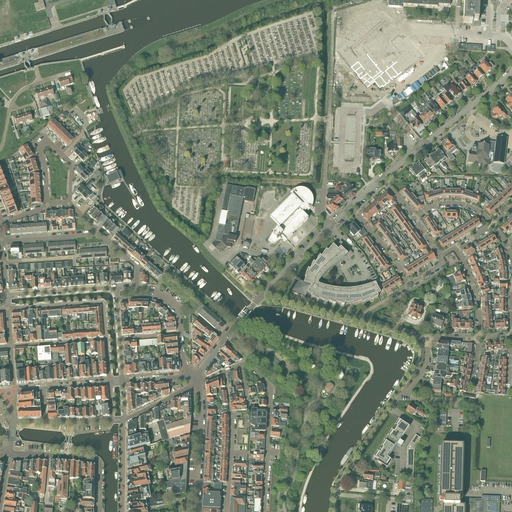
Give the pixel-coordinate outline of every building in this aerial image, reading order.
[(37,11),(45,9),(42,0),(38,0),(39,3),(34,4),(37,11)] [(388,0),(388,7),(387,19),(388,19),(388,20),(401,21),(402,5),(438,7),(438,5),(450,6),(450,1),(457,1),(457,5),(460,6),(460,1),(464,1),(463,23),(472,24),(472,21),(478,21),(479,0),(388,0)] [(341,49),(337,53),(361,82),(363,81),(371,86),(374,83),(381,92),(385,89),(384,88),(390,84),(391,85),(396,80),(395,79),(401,74),(402,75),(407,71),(407,70),(410,67),(411,68),(413,66),(412,65),(418,60),(419,60),(422,58),(403,35),(392,45),(395,48),(397,46),(405,56),(383,75),(360,49),(362,48),(360,46),(385,25),(387,27),(390,24),(380,13),(352,38),(354,40),(350,43),(349,42),(345,46),(345,47),(342,50),(341,49)] [(490,70),(491,69),(485,61),(482,64),(480,66),(476,61),(473,63),(479,69),(480,70),(481,69),(485,74),(488,71),(489,72),(491,70),(490,70)] [(474,74),(479,80),(481,78),(482,78),(483,77),(483,76),(484,75),(480,70),(479,69),(476,72),(473,69),(470,71),(473,75),(474,74)] [(474,78),(468,70),(465,73),(462,76),(462,75),(461,76),(465,80),(466,79),(469,83),(472,85),(474,84),(475,84),(476,82),(474,79),(474,78)] [(71,76),(67,77),(67,78),(59,81),(61,87),(70,85),(69,82),(72,81),(71,76)] [(463,92),(469,88),(465,82),(463,78),(458,82),(455,79),(452,82),(455,87),(457,85),(458,86),(463,92)] [(456,98),(457,97),(458,97),(459,97),(459,95),(461,94),(456,88),(454,85),(450,87),(449,85),(444,89),(447,93),(450,91),(451,93),(451,94),(452,95),(453,95),(455,98),(456,98)] [(44,91),(46,97),(54,95),(52,88),(44,91)] [(452,101),(447,95),(447,94),(443,89),(441,90),(442,92),(441,92),(444,95),(442,97),(442,98),(447,105),(448,104),(449,104),(450,103),(452,101)] [(38,100),(46,97),(44,91),(36,93),(38,100)] [(432,99),(427,94),(426,92),(424,93),(429,99),(428,99),(429,101),(429,102),(428,102),(427,102),(427,103),(426,103),(426,104),(434,115),(435,114),(437,114),(438,113),(438,112),(439,111),(439,110),(437,108),(437,107),(433,102),(434,101),(432,99)] [(442,98),(441,97),(438,94),(432,99),(434,101),(436,104),(436,103),(441,109),(444,107),(445,107),(446,106),(446,105),(447,105),(442,98)] [(426,106),(423,108),(422,106),(420,108),(429,120),(431,118),(433,117),(433,116),(434,116),(428,109),(426,106)] [(507,116),(503,112),(498,106),(492,111),(495,114),(492,117),(495,120),(498,117),(499,117),(502,115),(505,118),(507,116)] [(51,107),(49,107),(39,111),(42,121),(46,120),(46,117),(50,116),(49,114),(53,113),(52,111),(53,110),(51,107)] [(418,117),(424,124),(424,123),(425,123),(427,121),(429,120),(420,108),(418,110),(419,111),(418,112),(420,114),(421,113),(422,114),(418,117)] [(418,117),(415,114),(413,112),(411,114),(415,118),(415,119),(409,124),(413,129),(416,127),(417,129),(418,128),(420,128),(420,126),(422,125),(417,118),(418,117)] [(22,116),(25,123),(32,121),(30,113),(22,116)] [(17,125),(25,123),(22,116),(15,118),(17,125)] [(54,121),(46,128),(48,130),(49,129),(51,131),(58,125),(61,122),(59,120),(56,123),(54,121)] [(55,135),(62,128),(65,125),(63,124),(60,127),(58,125),(51,131),(50,132),(52,134),(53,133),(55,135)] [(59,139),(66,132),(69,129),(67,128),(64,131),(62,128),(55,135),(54,136),(56,138),(57,137),(59,139)] [(63,143),(70,136),(73,133),(71,131),(68,134),(66,132),(59,139),(58,140),(60,142),(61,141),(63,143)] [(65,144),(67,147),(77,137),(75,135),(72,138),(70,136),(63,143),(62,144),(64,145),(65,144)] [(484,170),(490,165),(500,167),(506,167),(509,137),(496,136),(495,143),(489,142),(489,146),(478,145),(478,148),(472,147),(471,153),(468,152),(467,163),(478,165),(479,164),(481,166),(484,170)] [(388,149),(388,152),(393,152),(397,151),(397,148),(397,145),(397,142),(397,139),(396,139),(394,139),(394,143),(393,143),(393,145),(387,145),(387,149),(388,149)] [(445,154),(451,162),(455,159),(452,155),(453,154),(452,153),(456,150),(449,141),(447,141),(446,143),(446,144),(447,145),(443,147),(448,152),(445,154)] [(74,152),(78,157),(83,152),(78,147),(80,146),(78,143),(73,148),(76,150),(74,152)] [(19,151),(22,156),(30,151),(31,150),(30,148),(29,149),(27,146),(19,151)] [(368,152),(368,159),(373,159),(373,161),(376,161),(377,162),(377,163),(379,163),(380,161),(381,161),(380,152),(376,152),(376,149),(368,149),(368,152)] [(443,162),(447,159),(439,150),(438,150),(437,149),(436,150),(436,151),(436,152),(434,154),(445,167),(446,169),(448,168),(444,163),(443,163),(443,162)] [(32,154),(30,151),(22,156),(19,158),(21,160),(23,158),(25,161),(34,155),(33,153),(32,154)] [(88,157),(85,154),(83,152),(78,157),(83,162),(88,157)] [(430,157),(429,158),(437,167),(441,164),(442,165),(441,165),(443,168),(445,170),(446,169),(445,167),(434,154),(432,155),(431,154),(429,156),(430,157)] [(437,167),(429,158),(427,159),(425,159),(424,160),(424,161),(424,162),(430,170),(433,167),(436,170),(435,171),(439,175),(444,176),(437,167)] [(26,163),(27,169),(36,166),(38,165),(37,163),(36,164),(35,160),(26,163)] [(425,170),(419,163),(419,162),(418,162),(414,166),(424,179),(426,177),(422,172),(425,170)] [(38,169),(36,166),(27,169),(29,174),(40,171),(39,169),(38,169)] [(85,171),(80,166),(75,171),(80,176),(85,171)] [(409,170),(415,178),(418,175),(420,177),(422,180),(424,179),(414,166),(410,169),(409,169),(409,170)] [(80,176),(85,181),(90,176),(92,174),(89,171),(91,169),(89,167),(87,169),(85,171),(80,176)] [(123,180),(119,171),(107,176),(109,183),(118,179),(119,181),(123,180)] [(80,193),(82,195),(94,183),(91,180),(85,186),(84,188),(82,185),(77,190),(77,191),(76,192),(79,194),(80,193)] [(503,181),(511,190),(511,183),(511,185),(509,183),(508,184),(504,180),(503,181)] [(456,189),(456,196),(461,197),(462,197),(463,189),(464,181),(463,181),(462,187),(460,186),(460,189),(456,189)] [(504,191),(509,196),(511,192),(511,190),(503,181),(502,182),(506,186),(505,187),(506,189),(504,191)] [(355,189),(350,184),(341,192),(342,193),(339,196),(343,200),(346,198),(345,197),(355,189)] [(428,184),(432,199),(438,198),(436,191),(433,191),(433,189),(431,190),(429,184),(428,184)] [(215,241),(212,244),(215,248),(220,253),(227,247),(231,248),(231,244),(233,245),(233,242),(235,243),(236,237),(235,237),(239,218),(243,198),(245,198),(244,202),(252,203),(255,190),(247,188),(246,189),(245,189),(245,188),(226,185),(215,241)] [(407,187),(401,192),(405,196),(417,186),(416,185),(412,189),(411,188),(409,189),(407,187)] [(470,192),(467,199),(473,200),(475,194),(475,193),(477,185),(476,185),(474,191),(473,190),(472,193),(470,192)] [(93,187),(91,186),(82,195),(86,200),(88,198),(91,200),(95,196),(92,194),(93,193),(90,190),(93,187)] [(417,186),(405,196),(409,201),(415,196),(413,194),(415,192),(413,191),(418,187),(417,186)] [(292,196),(270,218),(278,226),(273,231),(273,232),(268,241),(272,245),(281,240),(281,239),(283,236),(287,240),(308,219),(303,214),(307,210),(308,211),(310,209),(312,207),(313,204),(313,202),(313,199),(312,196),(310,193),(308,191),(306,189),(303,188),(300,188),(297,189),(294,190),(293,191),(290,194),(292,196)] [(493,190),(504,201),(509,196),(504,191),(501,194),(500,192),(498,193),(494,189),(493,190)] [(494,200),(499,205),(504,201),(493,190),(492,190),(497,195),(495,196),(497,198),(494,200)] [(395,203),(396,202),(392,198),(392,199),(388,194),(387,192),(385,193),(385,194),(382,197),(385,201),(387,203),(391,200),(394,203),(391,207),(392,209),(397,206),(396,206),(397,205),(395,203)] [(10,193),(0,196),(0,199),(1,199),(2,202),(12,198),(10,193)] [(330,196),(328,196),(326,196),(326,202),(326,211),(330,216),(332,214),(338,209),(336,206),(332,202),(339,196),(336,196),(333,196),(330,196)] [(342,205),(345,203),(339,196),(332,202),(336,206),(339,203),(342,205)] [(415,196),(409,201),(414,206),(424,197),(423,196),(419,197),(417,199),(415,196)] [(379,200),(377,201),(379,204),(382,207),(384,210),(386,208),(384,205),(387,203),(385,201),(382,197),(381,197),(380,197),(379,199),(379,200)] [(424,197),(414,206),(418,211),(423,206),(421,203),(424,200),(424,197)] [(484,199),(495,210),(499,205),(494,200),(492,202),(489,202),(485,197),(484,199)] [(14,203),(12,198),(2,202),(1,202),(2,205),(3,204),(4,207),(14,203)] [(41,202),(41,198),(31,199),(32,207),(31,207),(31,208),(36,206),(36,205),(36,206),(36,204),(42,204),(42,201),(41,202)] [(485,209),(490,214),(495,210),(484,199),(483,199),(487,204),(486,205),(488,207),(485,209)] [(372,206),(374,208),(377,212),(382,207),(379,204),(377,201),(375,203),(374,203),(372,205),(372,206)] [(14,203),(4,207),(3,207),(4,210),(5,209),(6,212),(16,208),(14,203)] [(93,206),(89,211),(91,213),(89,215),(93,219),(99,212),(95,209),(96,208),(93,206)] [(367,210),(372,216),(375,214),(376,215),(378,213),(377,212),(374,208),(372,206),(370,208),(369,208),(367,209),(367,210)] [(391,210),(394,215),(400,211),(397,206),(392,209),(391,210)] [(18,213),(16,208),(6,212),(5,212),(6,215),(7,214),(8,217),(18,213)] [(372,223),(370,221),(371,220),(370,218),(372,216),(367,210),(363,213),(361,214),(367,221),(370,224),(371,224),(372,223)] [(66,211),(67,219),(67,225),(68,230),(75,229),(75,224),(72,224),(72,222),(70,222),(70,219),(73,219),(73,211),(66,211)] [(99,221),(101,223),(106,217),(104,215),(103,216),(102,215),(103,213),(103,212),(102,211),(100,211),(99,212),(93,219),(97,223),(98,223),(97,223),(99,221)] [(400,211),(394,215),(398,220),(404,216),(400,211)] [(404,216),(398,220),(402,225),(408,221),(404,216)] [(430,216),(424,219),(428,225),(436,220),(434,217),(432,219),(430,216)] [(112,224),(114,221),(112,220),(111,219),(109,221),(108,220),(109,219),(106,217),(101,223),(104,225),(102,227),(101,227),(106,231),(112,224)] [(476,217),(471,221),(475,227),(480,224),(476,217)] [(436,220),(428,225),(431,230),(437,227),(435,224),(437,222),(436,220)] [(375,226),(377,228),(379,231),(387,225),(385,222),(383,223),(381,221),(378,223),(375,226)] [(408,221),(402,225),(405,230),(411,226),(408,221)] [(475,227),(471,221),(465,224),(470,231),(475,227)] [(511,228),(506,223),(501,228),(506,233),(509,230),(511,228)] [(116,228),(112,224),(106,231),(110,235),(111,235),(110,234),(112,232),(114,234),(119,229),(117,227),(116,228)] [(361,237),(366,233),(363,230),(361,232),(353,224),(347,229),(354,237),(358,233),(361,237)] [(470,231),(465,224),(460,228),(464,234),(470,231)] [(387,225),(379,231),(381,232),(383,235),(389,231),(387,228),(389,227),(387,225)] [(437,227),(431,230),(435,236),(439,233),(440,236),(444,234),(442,231),(441,232),(439,229),(441,228),(439,225),(437,227)] [(411,226),(405,230),(409,235),(415,231),(411,226)] [(464,234),(460,228),(454,231),(459,238),(464,234)] [(389,231),(383,235),(387,240),(395,235),(393,232),(391,233),(389,231)] [(415,231),(409,235),(413,240),(419,236),(415,231)] [(459,238),(454,231),(449,234),(453,241),(459,238)] [(113,239),(117,243),(122,238),(117,234),(113,239)] [(449,234),(444,238),(448,245),(453,241),(449,234)] [(491,244),(497,240),(493,234),(488,238),(491,244)] [(367,235),(362,239),(364,242),(366,244),(371,240),(367,235)] [(387,240),(388,242),(390,245),(397,241),(395,238),(396,237),(395,235),(387,240)] [(419,236),(413,240),(414,242),(416,245),(422,241),(419,236)] [(126,242),(122,238),(117,243),(122,247),(126,242)] [(448,245),(444,238),(438,241),(442,248),(448,245)] [(486,247),(491,244),(488,238),(482,241),(486,247)] [(366,244),(369,249),(375,245),(371,240),(366,244)] [(305,278),(306,278),(306,279),(306,280),(305,282),(305,283),(304,283),(299,281),(293,290),(292,293),(305,298),(307,293),(312,296),(311,297),(319,302),(320,300),(327,304),(328,302),(336,305),(336,303),(344,306),(345,303),(346,303),(347,303),(348,303),(349,303),(351,303),(352,302),(353,305),(361,302),(362,304),(370,300),(370,302),(378,297),(377,295),(380,294),(381,295),(385,293),(377,278),(371,280),(373,284),(364,288),(357,289),(349,290),(347,290),(340,290),(333,289),(325,287),(318,285),(318,283),(322,277),(327,272),(332,266),(338,262),(347,255),(349,257),(353,254),(340,241),(335,247),(333,246),(330,249),(328,252),(326,251),(321,258),(319,257),(315,264),(313,263),(310,270),(308,270),(305,278)] [(390,245),(392,247),(394,250),(402,245),(400,242),(399,244),(397,241),(390,245)] [(425,246),(426,246),(422,241),(416,245),(420,250),(422,249),(425,246)] [(482,241),(477,245),(478,247),(480,250),(486,247),(482,241)] [(131,246),(126,242),(122,247),(126,251),(131,246)] [(369,249),(373,255),(379,251),(375,245),(369,249)] [(402,245),(394,250),(395,252),(397,255),(404,251),(402,248),(404,247),(402,245)] [(462,251),(466,257),(472,254),(473,256),(476,254),(475,252),(472,248),(471,245),(462,251)] [(18,246),(11,247),(11,254),(22,253),(21,248),(18,248),(18,246)] [(135,250),(131,246),(126,251),(131,255),(135,250)] [(431,251),(429,253),(425,246),(422,249),(425,255),(430,262),(436,258),(431,251)] [(496,248),(497,250),(493,251),(494,254),(490,256),(491,258),(503,255),(502,252),(502,251),(501,250),(501,249),(500,246),(496,248)] [(409,251),(408,249),(404,251),(397,255),(401,261),(407,256),(405,254),(407,253),(407,252),(409,251)] [(140,254),(135,250),(131,255),(135,259),(140,254)] [(373,255),(377,260),(382,256),(379,251),(373,255)] [(144,258),(140,254),(135,259),(140,263),(144,258)] [(241,256),(242,257),(240,260),(239,261),(235,257),(229,265),(234,269),(241,262),(246,255),(242,254),(241,256)] [(474,257),(468,260),(470,266),(479,263),(484,261),(483,258),(478,260),(479,261),(478,261),(476,256),(477,256),(476,254),(473,256),(474,257)] [(242,262),(245,259),(248,256),(246,255),(241,262),(234,269),(238,274),(245,266),(241,263),(242,262)] [(425,255),(420,259),(424,265),(430,262),(425,255)] [(377,260),(381,265),(386,261),(382,256),(377,260)] [(140,263),(144,267),(149,262),(144,258),(140,263)] [(253,263),(254,264),(262,273),(264,271),(265,272),(268,269),(264,265),(266,263),(262,259),(260,261),(258,260),(255,263),(254,262),(255,262),(251,258),(250,260),(253,263)] [(424,265),(420,259),(415,262),(419,269),(424,265)] [(385,270),(390,266),(386,261),(381,265),(385,270)] [(153,266),(149,262),(144,267),(149,271),(153,266)] [(419,269),(415,262),(409,265),(413,272),(419,269)] [(479,263),(470,266),(473,272),(481,269),(484,267),(486,267),(486,265),(484,265),(483,265),(481,266),(481,267),(479,263)] [(258,278),(261,275),(260,275),(262,273),(254,264),(249,269),(247,267),(246,267),(257,277),(258,278)] [(406,267),(404,269),(408,276),(413,272),(409,265),(406,267)] [(158,270),(153,266),(149,271),(153,275),(158,270)] [(86,285),(96,284),(95,277),(95,275),(95,272),(95,267),(92,267),(93,276),(90,276),(85,276),(86,285)] [(254,282),(253,282),(254,281),(253,281),(257,277),(246,267),(241,273),(243,275),(242,277),(244,279),(243,281),(247,284),(248,283),(250,285),(251,284),(251,285),(252,285),(254,283),(254,282)] [(474,274),(476,279),(484,276),(484,277),(488,275),(487,272),(483,273),(481,269),(473,272),(473,273),(473,274),(474,274)] [(162,274),(158,270),(153,275),(158,279),(162,274)] [(100,275),(100,277),(100,284),(107,284),(106,275),(108,275),(108,274),(108,273),(107,271),(104,271),(104,275),(100,275)] [(82,276),(76,277),(77,286),(86,285),(85,276),(85,272),(81,273),(82,276)] [(461,283),(465,281),(462,272),(461,273),(460,272),(459,273),(458,274),(453,276),(457,286),(456,286),(454,282),(450,284),(451,290),(458,289),(458,287),(462,285),(461,283)] [(494,282),(500,282),(500,281),(506,281),(506,276),(507,275),(506,274),(506,273),(499,273),(499,278),(494,278),(494,282)] [(38,278),(37,275),(25,275),(25,281),(31,280),(32,289),(38,289),(38,279),(38,278)] [(391,279),(396,286),(401,282),(397,276),(391,279)] [(485,277),(477,280),(478,284),(479,288),(484,286),(485,288),(488,287),(491,286),(490,282),(489,282),(489,284),(487,284),(485,277)] [(10,291),(20,290),(19,283),(16,283),(16,279),(9,279),(10,291)] [(390,289),(396,286),(391,279),(386,282),(390,289)] [(386,282),(383,284),(382,283),(381,284),(385,293),(390,289),(386,282)] [(488,287),(485,288),(480,289),(480,290),(480,293),(481,293),(482,296),(490,293),(493,292),(493,290),(489,291),(488,287)] [(470,295),(469,295),(468,289),(455,292),(456,295),(460,294),(461,297),(470,295)] [(506,293),(507,292),(507,291),(506,290),(499,290),(499,295),(494,295),(494,299),(499,299),(499,298),(506,298),(506,293)] [(471,301),(470,295),(461,297),(457,298),(458,301),(462,300),(462,303),(471,301)] [(417,320),(417,318),(419,319),(420,318),(421,315),(420,315),(422,308),(419,307),(419,305),(417,305),(418,301),(413,299),(408,316),(412,317),(412,318),(417,320)] [(136,308),(136,301),(129,302),(129,303),(129,309),(135,308),(135,313),(138,313),(138,308),(136,308)] [(139,301),(136,301),(136,308),(138,308),(138,313),(138,314),(142,313),(143,308),(148,308),(148,301),(139,301)] [(464,309),(473,307),(471,301),(462,303),(451,306),(451,309),(463,306),(464,309)] [(159,312),(163,307),(160,305),(154,303),(154,309),(159,310),(159,312)] [(101,305),(93,306),(93,314),(95,313),(95,312),(101,311),(101,305)] [(219,332),(225,325),(205,307),(202,305),(195,312),(219,332)] [(83,307),(71,308),(71,313),(71,315),(77,315),(77,316),(77,317),(79,317),(79,321),(82,321),(82,314),(83,314),(83,307)] [(167,310),(163,307),(159,312),(158,313),(158,317),(159,317),(161,315),(162,316),(167,310)] [(48,314),(48,309),(45,310),(41,310),(42,321),(42,324),(42,327),(42,330),(45,330),(48,330),(49,330),(49,324),(45,325),(45,319),(47,319),(47,315),(48,314)] [(62,319),(61,309),(48,309),(48,314),(47,315),(47,319),(57,318),(58,319),(62,319)] [(35,320),(34,311),(27,311),(28,317),(29,332),(30,342),(36,342),(35,332),(33,332),(32,320),(35,320)] [(121,316),(122,329),(127,328),(127,326),(129,326),(129,324),(127,324),(127,318),(131,318),(130,315),(126,315),(126,316),(121,316)] [(441,318),(433,315),(430,324),(441,328),(443,322),(446,323),(448,317),(442,315),(441,318)] [(459,330),(459,320),(455,320),(455,318),(455,315),(451,315),(451,318),(452,318),(452,323),(450,322),(450,329),(455,329),(456,330),(458,330),(459,330)] [(193,325),(194,325),(196,327),(198,329),(202,324),(196,319),(193,325)] [(495,324),(492,325),(492,322),(484,322),(484,323),(484,324),(485,325),(485,330),(486,330),(487,330),(489,330),(495,329),(495,324)] [(207,328),(202,324),(198,329),(203,334),(204,333),(203,333),(207,328)] [(192,333),(204,343),(205,341),(202,338),(205,334),(204,333),(203,334),(198,329),(196,327),(194,325),(193,327),(193,329),(194,330),(192,333)] [(209,337),(212,333),(207,328),(203,333),(204,333),(205,334),(209,337)] [(73,339),(83,338),(83,331),(75,332),(75,329),(73,329),(73,333),(73,339)] [(45,341),(57,340),(57,335),(49,335),(48,330),(45,330),(45,332),(44,332),(45,341)] [(15,343),(19,343),(25,342),(25,340),(23,340),(23,337),(29,336),(28,331),(23,331),(23,332),(21,332),(21,333),(14,334),(15,343)] [(211,348),(204,343),(192,333),(192,342),(194,343),(197,345),(199,347),(207,353),(211,348)] [(205,341),(204,343),(211,348),(218,339),(212,333),(209,337),(205,341)] [(164,337),(164,344),(177,343),(176,336),(164,337)] [(463,343),(460,343),(449,342),(449,344),(437,343),(437,346),(436,346),(436,349),(437,349),(437,350),(448,351),(449,347),(452,347),(453,346),(460,347),(461,347),(461,345),(463,346),(463,343)] [(99,364),(100,377),(106,376),(105,364),(104,343),(97,343),(97,344),(98,355),(99,364)] [(72,345),(70,346),(72,363),(74,363),(78,362),(78,359),(77,346),(77,345),(72,345)] [(225,345),(221,350),(231,358),(234,361),(236,362),(242,359),(225,345)] [(52,363),(52,364),(59,364),(59,363),(58,356),(65,355),(64,346),(50,347),(52,363)] [(72,365),(72,363),(70,346),(64,346),(65,355),(65,362),(66,366),(69,365),(72,365)] [(45,367),(52,367),(52,364),(52,363),(50,347),(37,348),(38,368),(45,367)] [(207,353),(199,347),(195,351),(204,357),(207,353)] [(204,357),(195,351),(195,352),(190,349),(190,351),(195,354),(193,357),(200,362),(204,357)] [(225,362),(228,365),(229,367),(233,365),(229,361),(231,358),(221,350),(217,355),(225,362)] [(449,357),(449,356),(449,357),(448,357),(448,356),(448,352),(438,351),(437,356),(438,356),(438,357),(459,360),(460,358),(453,357),(449,357)] [(147,360),(150,360),(150,355),(143,355),(144,360),(138,361),(138,363),(139,374),(146,373),(145,362),(146,362),(148,362),(147,360)] [(217,355),(211,363),(214,366),(213,367),(214,369),(213,371),(215,373),(223,370),(224,369),(221,366),(225,362),(217,355)] [(139,374),(138,363),(134,363),(134,359),(135,359),(135,356),(132,357),(132,358),(131,358),(131,359),(131,363),(132,363),(133,375),(139,374)] [(197,367),(200,362),(193,357),(192,357),(191,363),(197,367)] [(80,379),(86,378),(85,362),(85,358),(78,359),(78,362),(80,379)] [(93,378),(100,377),(99,364),(95,364),(95,359),(92,359),(92,369),(93,378)] [(178,359),(172,359),(173,371),(179,370),(179,369),(181,369),(180,363),(179,363),(178,359)] [(85,362),(86,378),(93,378),(92,369),(89,369),(88,361),(85,362)] [(40,382),(39,369),(35,369),(35,362),(32,362),(31,362),(32,375),(33,382),(40,382)] [(206,377),(215,373),(213,371),(214,369),(213,367),(214,366),(211,363),(205,371),(206,377)] [(52,364),(52,367),(53,381),(60,380),(59,364),(52,364)] [(18,384),(26,383),(25,370),(25,371),(23,371),(22,365),(16,365),(17,382),(18,384)] [(459,369),(459,367),(436,365),(436,367),(434,368),(434,370),(435,371),(436,371),(446,372),(446,373),(448,373),(448,369),(450,369),(450,368),(455,368),(459,369)] [(46,373),(45,367),(38,368),(39,369),(40,382),(47,381),(46,373)] [(52,367),(45,367),(46,373),(47,381),(53,381),(52,367)] [(228,384),(229,389),(235,388),(236,388),(235,385),(238,385),(238,382),(241,382),(239,370),(227,375),(228,384)] [(10,384),(9,372),(0,372),(1,385),(2,385),(3,385),(5,385),(10,384)] [(205,385),(207,397),(213,397),(216,396),(217,396),(216,390),(219,389),(218,379),(218,380),(205,385)] [(485,386),(486,382),(479,381),(478,387),(489,389),(490,387),(485,386)] [(329,384),(325,389),(325,391),(328,392),(330,392),(333,387),(333,385),(330,383),(329,384)] [(431,385),(430,392),(435,392),(434,396),(440,396),(441,390),(440,390),(441,386),(431,385)] [(108,401),(108,400),(107,387),(100,388),(102,406),(109,406),(109,404),(107,403),(105,404),(105,401),(108,401)] [(87,405),(87,406),(88,406),(92,406),(95,406),(95,407),(102,406),(100,388),(94,389),(87,389),(88,405),(87,405)] [(169,395),(169,388),(161,389),(161,390),(161,397),(165,396),(165,397),(169,395)] [(147,394),(148,398),(148,403),(161,397),(161,390),(156,391),(157,393),(153,395),(152,393),(154,392),(148,393),(148,394),(147,394)] [(60,391),(54,392),(54,399),(47,400),(48,404),(55,404),(55,405),(57,405),(57,403),(56,403),(56,399),(61,399),(60,391)] [(228,409),(227,405),(226,391),(223,392),(220,393),(221,398),(220,398),(221,401),(222,405),(221,406),(221,407),(213,408),(213,409),(207,409),(207,415),(216,415),(216,411),(219,411),(219,410),(221,410),(221,409),(228,409)] [(18,403),(40,401),(40,393),(36,394),(20,395),(18,398),(18,403)] [(190,393),(177,400),(177,410),(177,413),(183,413),(183,420),(191,418),(190,393)] [(238,403),(237,398),(237,395),(230,395),(231,405),(236,405),(236,403),(238,403)] [(69,418),(75,418),(75,409),(74,409),(74,405),(74,402),(74,401),(68,401),(68,400),(66,400),(66,405),(68,405),(69,408),(69,418)] [(40,401),(18,403),(18,410),(18,411),(23,410),(25,410),(25,409),(31,408),(35,408),(40,407),(40,401)] [(75,418),(82,418),(82,409),(83,409),(82,407),(81,403),(79,403),(78,403),(78,405),(78,408),(80,408),(75,409),(75,418)] [(171,413),(171,410),(171,403),(158,409),(158,415),(163,413),(166,419),(168,418),(166,415),(171,413)] [(406,411),(412,415),(413,415),(415,415),(416,412),(424,417),(426,418),(427,415),(426,415),(426,414),(417,409),(410,405),(406,411)] [(109,411),(109,406),(102,406),(102,408),(103,417),(110,417),(109,415),(110,415),(110,411),(109,411)] [(40,407),(35,408),(35,410),(32,411),(31,408),(25,409),(25,410),(23,410),(18,411),(18,419),(41,419),(40,407)] [(57,413),(57,418),(62,418),(69,418),(69,408),(63,408),(63,411),(57,411),(57,413)] [(279,408),(279,411),(278,411),(272,410),(272,418),(277,419),(278,419),(278,416),(279,416),(279,414),(281,414),(280,419),(287,419),(288,409),(279,408)] [(158,409),(152,412),(152,423),(156,422),(164,420),(166,419),(163,413),(158,415),(158,409)] [(265,432),(265,427),(265,425),(266,420),(265,420),(265,418),(266,418),(266,414),(265,414),(266,411),(256,411),(256,410),(252,410),(251,418),(251,420),(252,422),(253,423),(251,425),(252,425),(254,426),(255,427),(255,430),(250,430),(250,433),(259,433),(259,431),(265,432)] [(438,413),(438,427),(446,427),(446,413),(438,413)] [(169,439),(189,433),(191,418),(171,425),(171,417),(168,418),(166,419),(164,420),(169,439)] [(139,422),(139,418),(136,420),(128,423),(128,430),(131,430),(131,429),(136,429),(136,422),(139,422)] [(280,419),(278,419),(277,419),(272,418),(271,426),(277,426),(280,426),(285,426),(285,425),(285,423),(280,423),(280,419)] [(162,441),(169,439),(164,420),(156,422),(162,441)] [(398,420),(394,426),(396,426),(393,431),(392,431),(400,437),(402,438),(409,427),(398,420)] [(128,437),(136,435),(136,432),(136,429),(131,429),(131,430),(128,430),(128,437)] [(387,436),(389,437),(386,441),(385,442),(393,447),(400,437),(392,431),(393,431),(391,430),(387,436)] [(127,451),(128,452),(142,447),(150,445),(149,443),(151,443),(151,438),(148,439),(148,437),(149,437),(149,433),(148,433),(148,432),(146,433),(140,435),(128,439),(127,451)] [(189,440),(189,433),(169,439),(170,442),(173,441),(174,445),(177,445),(176,441),(180,440),(181,442),(189,440)] [(264,450),(265,439),(254,438),(250,438),(250,442),(257,442),(256,447),(257,447),(256,449),(256,453),(249,453),(249,459),(248,470),(253,470),(263,470),(263,466),(254,465),(254,460),(252,460),(252,459),(263,459),(264,450)] [(174,450),(174,452),(188,449),(189,441),(180,444),(181,448),(174,450)] [(380,447),(382,447),(379,452),(378,452),(386,458),(387,457),(393,447),(385,442),(386,441),(384,441),(380,447)] [(414,450),(417,446),(411,442),(407,448),(414,450)] [(463,511),(464,506),(463,506),(463,505),(475,505),(475,503),(481,503),(480,511),(499,511),(500,497),(481,496),(481,499),(469,499),(469,502),(460,502),(460,501),(461,501),(461,492),(462,446),(441,445),(440,500),(443,500),(443,505),(442,511),(463,511)] [(128,458),(144,453),(142,447),(128,452),(128,458)] [(174,460),(175,460),(188,456),(188,449),(174,452),(172,453),(174,460)] [(144,453),(128,458),(128,470),(134,468),(134,469),(135,469),(135,468),(138,467),(139,468),(145,467),(145,466),(147,465),(146,460),(145,455),(147,454),(147,455),(148,456),(153,454),(152,451),(146,453),(144,453)] [(387,468),(392,461),(387,457),(386,458),(378,452),(379,452),(377,451),(373,457),(378,460),(377,462),(387,468)] [(175,460),(174,460),(175,467),(187,464),(188,456),(175,460)] [(23,489),(21,489),(20,494),(25,495),(29,495),(30,485),(34,485),(34,484),(36,484),(36,480),(35,480),(34,480),(35,478),(36,461),(30,461),(28,482),(27,489),(23,488),(23,489)] [(30,461),(24,462),(23,472),(27,472),(26,478),(22,478),(22,481),(28,482),(30,461)] [(47,461),(42,461),(42,468),(41,476),(40,476),(38,491),(38,496),(43,497),(45,486),(47,469),(47,461)] [(20,473),(21,462),(11,464),(10,471),(20,473)] [(55,489),(55,496),(55,501),(60,501),(60,499),(67,500),(67,492),(68,476),(68,474),(69,474),(69,462),(62,462),(62,473),(62,475),(61,476),(61,480),(55,480),(55,489)] [(81,482),(83,482),(84,482),(84,480),(82,480),(82,471),(82,469),(82,464),(76,463),(75,480),(80,480),(80,482),(81,482)] [(176,471),(167,473),(169,483),(186,479),(187,464),(175,467),(176,471)] [(135,469),(134,469),(128,471),(127,477),(148,473),(152,472),(150,465),(145,467),(139,468),(138,467),(135,468),(135,469)] [(22,473),(20,473),(10,471),(9,479),(21,481),(22,473)] [(150,485),(148,473),(127,477),(127,489),(150,485)] [(255,478),(255,475),(248,475),(254,475),(254,482),(252,482),(252,485),(256,485),(256,486),(262,486),(262,481),(260,481),(260,479),(255,478)] [(22,481),(21,481),(9,479),(7,486),(21,488),(21,487),(22,488),(23,484),(21,484),(22,481)] [(169,483),(165,484),(164,484),(166,496),(185,493),(186,479),(169,483)] [(409,491),(410,482),(406,482),(406,481),(399,480),(398,490),(405,491),(409,491)] [(83,482),(81,482),(80,484),(82,484),(83,483),(83,492),(82,499),(94,500),(94,493),(94,481),(87,481),(87,482),(84,482),(83,482)] [(369,482),(360,481),(359,486),(363,487),(363,489),(369,489),(375,490),(376,483),(369,482)] [(202,506),(202,508),(211,509),(220,509),(221,492),(222,484),(214,483),(214,487),(214,492),(211,492),(211,490),(203,489),(203,492),(203,499),(203,506),(202,506)] [(16,493),(20,494),(21,489),(21,488),(7,486),(6,492),(13,493),(16,493)] [(52,511),(53,501),(54,492),(54,487),(45,486),(43,497),(38,496),(37,504),(43,504),(42,511),(52,511)] [(140,495),(138,495),(127,497),(127,503),(142,501),(141,499),(151,497),(150,492),(149,487),(139,488),(140,492),(140,495)] [(6,492),(5,499),(15,500),(15,497),(18,498),(18,499),(21,499),(21,502),(24,502),(25,495),(20,494),(16,493),(13,493),(6,492)] [(254,492),(253,492),(252,498),(247,498),(247,500),(261,501),(262,492),(254,492)] [(93,511),(94,508),(94,501),(77,500),(78,497),(74,496),(74,499),(75,500),(75,504),(80,504),(79,507),(80,507),(80,508),(83,508),(82,511),(93,511)] [(231,497),(229,511),(244,511),(245,497),(238,497),(231,497)] [(147,511),(147,505),(146,504),(148,503),(149,508),(165,504),(165,498),(142,501),(127,503),(126,511),(147,511)] [(19,502),(5,500),(4,506),(18,508),(19,502)] [(430,511),(430,500),(419,500),(418,511),(430,511)]
